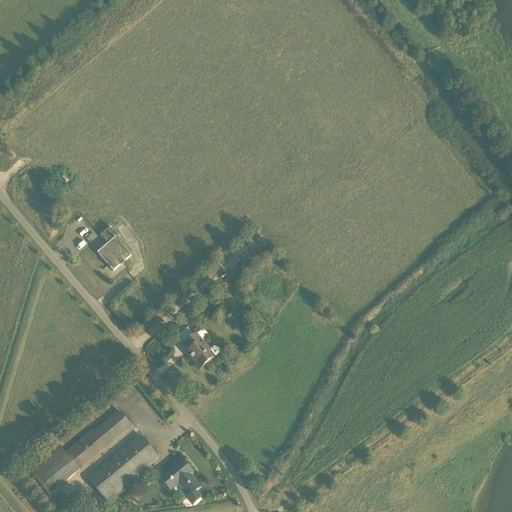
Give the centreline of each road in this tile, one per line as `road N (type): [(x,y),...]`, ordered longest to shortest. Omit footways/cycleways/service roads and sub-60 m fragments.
road 1 (unclassified): [(252,511),(227,464),(0,194)]
road 2 (track): [(277,511),(511,336)]
